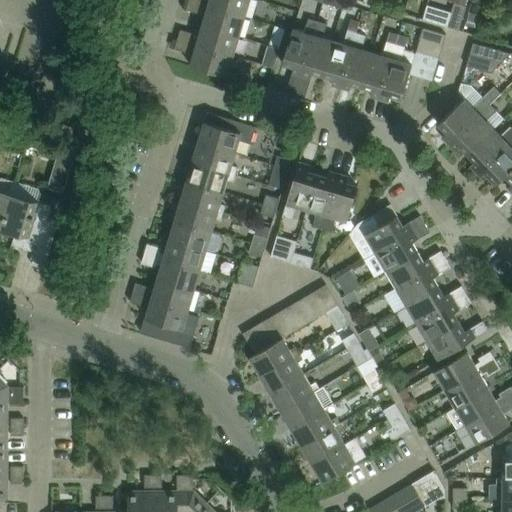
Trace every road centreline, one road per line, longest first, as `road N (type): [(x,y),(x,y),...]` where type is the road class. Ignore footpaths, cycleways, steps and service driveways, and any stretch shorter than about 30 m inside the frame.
road 1 (residential): [(511,242),(480,221),(451,222),(392,140),(182,89)]
road 2 (residential): [(182,89),(104,343)]
road 3 (residential): [(278,511),(231,407),(190,366),(104,343)]
road 4 (residential): [(35,511),(34,325)]
